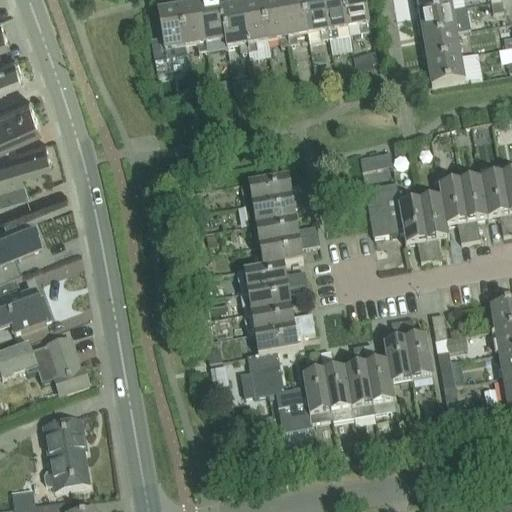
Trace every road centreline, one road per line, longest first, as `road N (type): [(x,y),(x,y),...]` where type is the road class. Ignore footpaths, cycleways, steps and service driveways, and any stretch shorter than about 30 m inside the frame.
road 1 (unclassified): [(147,511),(90,189),(27,0)]
road 2 (residential): [(273,511),(399,491)]
